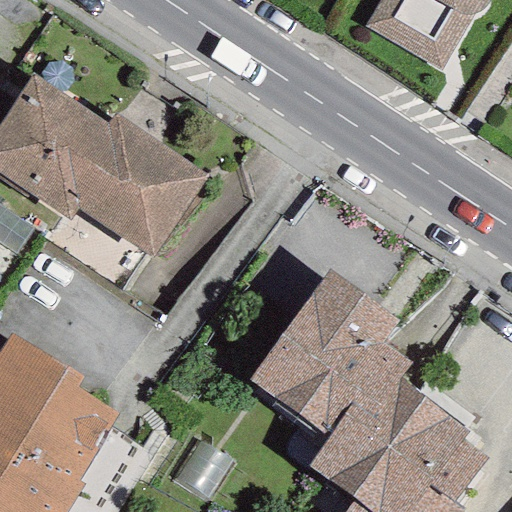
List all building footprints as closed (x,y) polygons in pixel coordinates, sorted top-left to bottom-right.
[(471,0),(367,0),(350,33),(430,76),(471,0)] [(108,139),(35,92),(0,143),(0,168),(61,210),(68,215),(75,204),(150,254),(197,185),(115,128),(108,139)] [(146,252),(75,204),(68,215),(61,210),(43,238),(120,291),(146,252)] [(449,511),(483,464),(397,404),(407,389),(374,366),(390,343),(321,294),(247,399),(326,455),(309,480),(346,506),(342,511),(449,511)] [(0,511),(47,511),(103,425),(64,400),(71,389),(17,355),(0,382),(0,511)] [(115,511),(153,454),(103,425),(47,511),(115,511)] [(199,498),(231,454),(201,431),(168,476),(199,498)]
